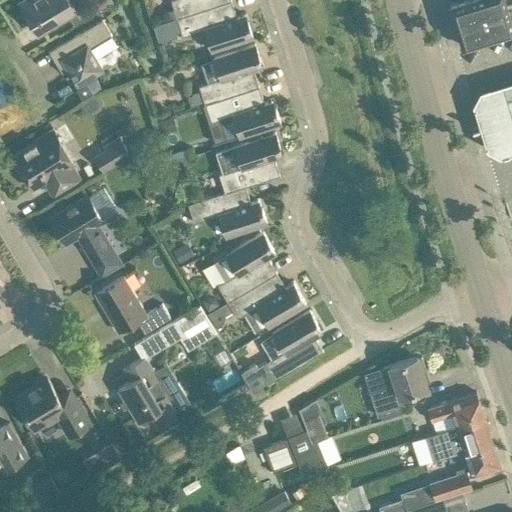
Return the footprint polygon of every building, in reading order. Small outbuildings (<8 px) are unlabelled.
[(90,0),(70,0),(20,0),(19,1),(38,32),(68,14),(74,24),(97,10),(90,0)] [(170,0),(176,16),(226,0),(170,0)] [(231,0),(226,0),(176,16),(181,32),(182,35),(204,27),(211,49),(252,35),(245,13),(236,15),(231,0)] [(511,0),(458,0),(450,3),(463,45),(511,30),(511,0)] [(103,68),(96,57),(118,44),(102,17),(48,49),(56,62),(62,58),(77,83),(103,68)] [(204,102),(259,85),(253,68),(260,65),(258,57),(259,56),(255,42),(213,56),(220,77),(207,81),(198,84),(200,89),(191,92),(192,94),(188,96),(191,106),(204,101),(204,102)] [(511,71),(475,82),(468,96),(482,140),(497,148),(511,143),(511,71)] [(93,92),(86,82),(76,88),(82,98),(93,92)] [(259,85),(204,102),(210,120),(232,113),(239,135),(280,121),(276,107),(274,107),(271,99),(264,101),(259,85)] [(173,116),(157,120),(160,131),(176,128),(173,116)] [(129,144),(133,152),(159,136),(155,128),(129,144)] [(45,132),(35,138),(37,140),(12,154),(32,187),(44,180),(52,193),(80,176),(72,163),(74,162),(54,129),(46,134),(45,132)] [(275,131),(215,150),(222,171),(219,173),(224,190),(225,191),(245,184),(245,185),(279,174),(273,156),(281,154),(278,145),(280,145),(275,131)] [(106,148),(95,154),(95,155),(103,169),(129,153),(119,135),(104,144),(106,148)] [(251,201),(245,185),(245,184),(225,191),(224,190),(188,202),(193,220),(219,213),(225,234),(267,221),(262,206),(260,207),(258,199),(251,201)] [(87,193),(49,216),(65,242),(77,234),(91,256),(101,275),(122,262),(111,244),(98,222),(103,219),(87,193)] [(227,300),(276,271),(267,256),(275,251),(263,230),(226,253),(237,272),(217,284),(227,300)] [(188,241),(173,249),(180,261),(194,253),(188,241)] [(305,302),(293,281),(285,286),(276,271),(227,300),(233,310),(237,317),(244,312),(254,329),(267,322),(268,324),(305,302)] [(123,274),(95,291),(118,330),(137,319),(145,331),(170,316),(162,302),(146,312),(123,274)] [(208,294),(201,298),(208,310),(219,302),(215,296),(208,294)] [(210,315),(217,327),(222,323),(225,314),(233,310),(227,300),(208,312),(210,315)] [(199,303),(160,327),(168,342),(176,337),(180,335),(188,349),(191,347),(213,333),(216,331),(216,330),(199,303)] [(253,391),(323,349),(314,333),(320,329),(316,322),(317,321),(309,308),(272,330),(284,349),(258,365),(256,362),(241,371),(253,391)] [(118,386),(125,397),(129,405),(138,420),(150,413),(156,422),(158,426),(176,415),(174,411),(177,409),(145,354),(129,364),(123,368),(129,379),(118,386)] [(389,363),(363,371),(377,414),(397,407),(404,405),(400,394),(427,385),(426,381),(422,369),(426,368),(422,355),(418,356),(417,354),(389,363)] [(16,396),(34,427),(57,413),(70,434),(91,422),(73,393),(62,400),(48,377),(16,396)] [(477,390),(427,406),(435,431),(455,425),(485,416),(484,412),(485,409),(484,404),(480,402),(477,390)] [(318,412),(302,418),(306,428),(312,441),(318,440),(318,438),(328,435),(318,412)] [(463,449),(492,440),(489,429),(491,426),(489,420),(486,419),(485,416),(455,425),(425,434),(433,459),(463,449)] [(0,463),(4,462),(8,468),(28,455),(8,421),(0,425),(0,463)] [(318,440),(312,441),(306,428),(288,436),(303,474),(328,465),(318,440)] [(263,446),(273,471),(296,462),(285,436),(263,446)] [(492,440),(463,449),(468,464),(455,468),(457,473),(429,481),(430,483),(433,492),(421,496),(423,502),(443,496),(471,487),(467,475),(500,465),(497,453),(498,450),(497,444),(493,443),(492,440)] [(110,463),(120,456),(112,442),(101,449),(110,463)] [(60,492),(60,491),(52,478),(35,489),(43,503),(60,492)] [(247,509),(248,511),(272,511),(291,502),(284,489),(247,509)] [(448,511),(444,499),(443,496),(423,502),(405,508),(404,502),(381,510),(381,511),(448,511)]
